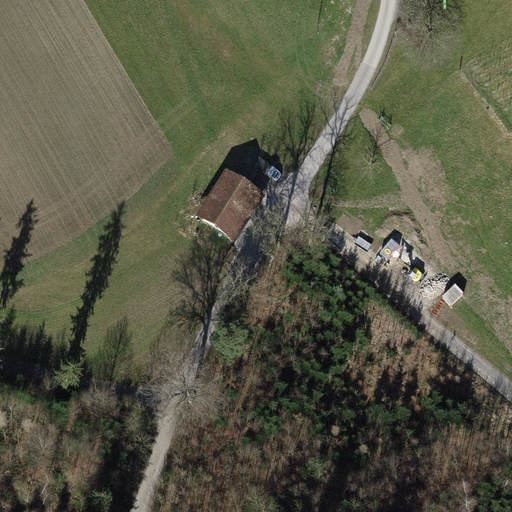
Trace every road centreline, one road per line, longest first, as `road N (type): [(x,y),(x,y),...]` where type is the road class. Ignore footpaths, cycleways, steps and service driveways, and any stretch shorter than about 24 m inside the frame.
road 1 (track): [(139,511),(174,406),(236,272),(360,85),(389,0)]
road 2 (track): [(511,393),(291,196)]
road 3 (track): [(0,363),(174,406)]
